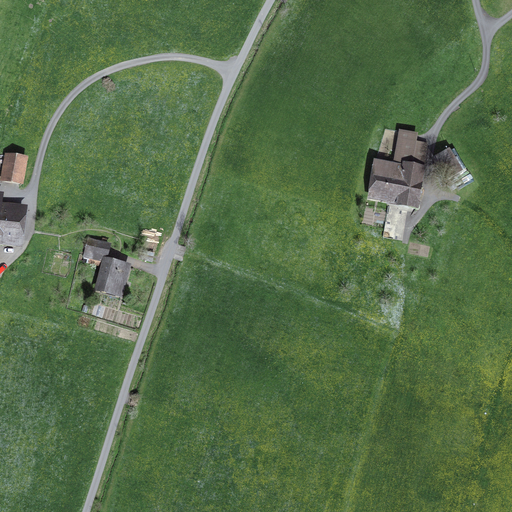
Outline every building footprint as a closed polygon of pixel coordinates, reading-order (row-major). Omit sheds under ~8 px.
[(428,145),(414,142),(415,134),(402,132),(395,169),(376,165),(374,174),(377,174),(374,194),(418,202),(428,145)] [(447,179),(461,170),(450,152),(436,161),(447,179)] [(21,183),(26,158),(10,155),(5,180),(21,183)] [(0,236),(17,239),(20,214),(0,211),(0,236)] [(406,218),(387,216),(384,239),(403,241),(406,218)] [(104,262),(105,261),(109,245),(89,240),(84,257),(104,262)] [(141,259),(153,262),(154,255),(142,252),(141,259)] [(127,267),(105,261),(104,262),(97,289),(120,295),(127,267)]
